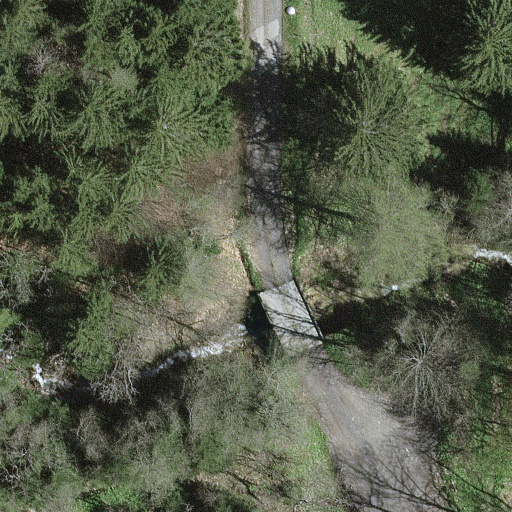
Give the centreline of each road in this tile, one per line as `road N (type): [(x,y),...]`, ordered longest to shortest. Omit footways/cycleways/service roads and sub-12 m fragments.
road 1 (unclassified): [(394,511),(270,269),(268,0)]
road 2 (track): [(270,269),(445,206),(511,86)]
